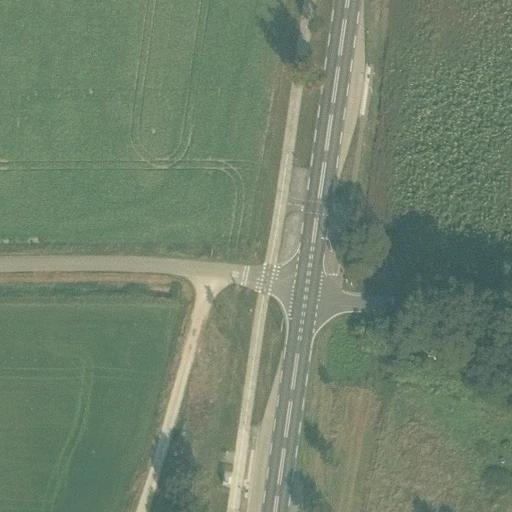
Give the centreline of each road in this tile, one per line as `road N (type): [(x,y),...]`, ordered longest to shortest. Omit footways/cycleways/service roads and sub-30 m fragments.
road 1 (residential): [(306,293),(214,270),(0,267)]
road 2 (primary): [(306,293),(347,0)]
road 3 (track): [(214,270),(142,511)]
road 4 (primary): [(275,511),(306,293)]
road 5 (unclassified): [(511,311),(336,303),(306,293)]
